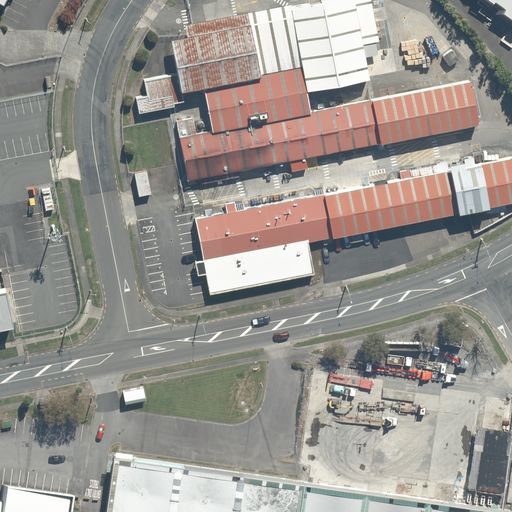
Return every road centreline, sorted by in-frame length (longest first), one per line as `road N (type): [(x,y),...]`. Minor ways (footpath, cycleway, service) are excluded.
road 1 (unclassified): [(133,353),(91,121),(97,69),(130,0)]
road 2 (tertiary): [(133,353),(341,312),(476,270)]
road 3 (tertiary): [(0,379),(133,353)]
